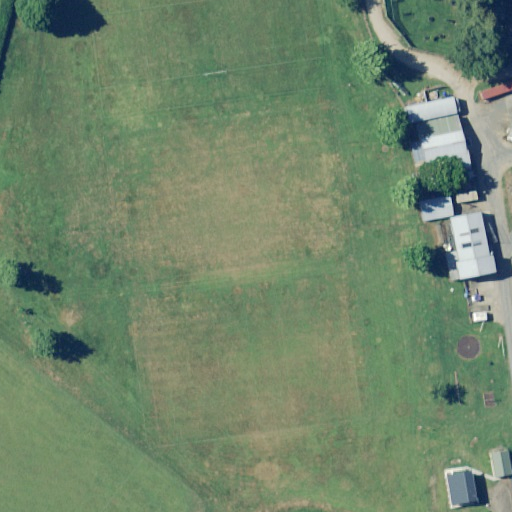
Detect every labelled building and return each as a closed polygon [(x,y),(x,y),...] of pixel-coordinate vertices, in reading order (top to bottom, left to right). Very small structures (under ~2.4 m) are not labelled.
[(471,175),(455,96),(403,107),(407,123),(415,122),(427,184),(471,175)] [(476,200),(474,192),(456,194),(457,203),(476,200)] [(453,217),(449,193),(418,199),(422,222),(453,217)] [(449,282),(463,279),(495,272),(482,213),(450,220),(457,252),(443,255),(449,282)] [(459,446),(441,449),(451,511),(460,510),(459,511),(470,511),(469,508),(479,506),(471,458),(461,459),(459,446)] [(511,474),(511,472),(509,451),(491,453),(494,478),(511,474)]
